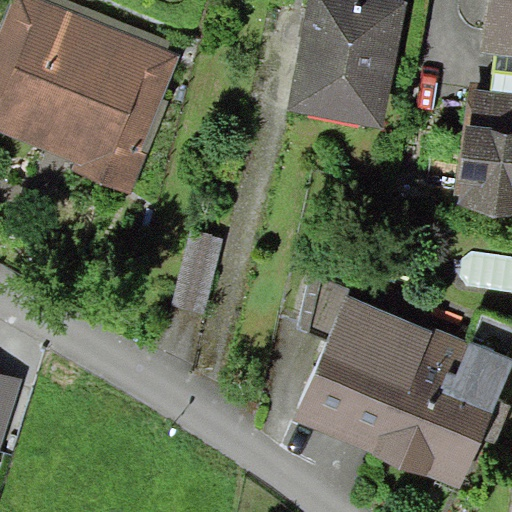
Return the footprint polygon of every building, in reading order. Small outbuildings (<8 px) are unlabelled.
[(46,0),(12,0),(0,33),(0,131),(76,160),(73,169),(131,191),(184,53),(170,49),(46,0)] [(70,0),(46,0),(170,49),(173,40),(70,0)] [(408,0),(309,0),(289,109),(385,128),(409,0),(408,0)] [(511,0),(488,0),(482,52),(495,54),(511,55),(511,0)] [(511,55),(495,54),(490,90),(511,93),(511,55)] [(461,181),(458,205),(511,212),(511,93),(490,90),(475,88),(471,122),(466,121),(458,181),(461,181)] [(192,229),(172,305),(204,313),(224,237),(192,229)] [(428,330),(346,295),(294,419),(375,453),(374,454),(460,491),(482,440),(499,401),(511,369),(511,359),(470,341),(469,343),(430,327),(428,330)] [(0,450),(22,380),(0,373),(0,450)] [(511,406),(499,401),(482,440),(495,446),(511,406)]
